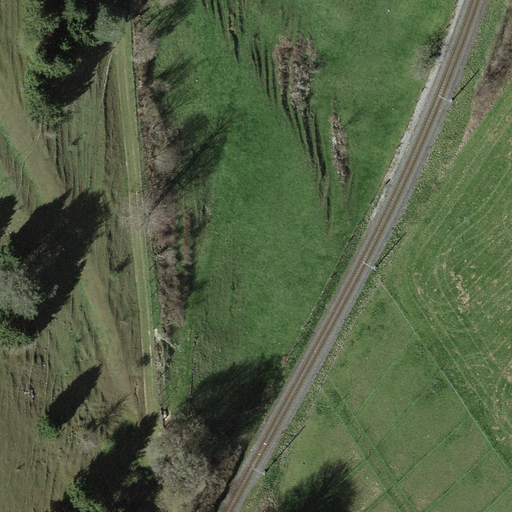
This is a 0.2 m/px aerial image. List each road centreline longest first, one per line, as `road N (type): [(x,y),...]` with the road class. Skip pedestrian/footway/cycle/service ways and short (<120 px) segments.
road 1 (track): [(157,445),(122,0)]
road 2 (track): [(163,511),(157,445),(171,424),(188,355),(201,253)]
